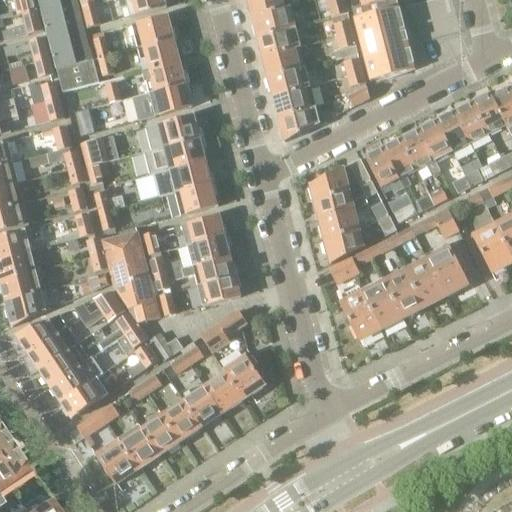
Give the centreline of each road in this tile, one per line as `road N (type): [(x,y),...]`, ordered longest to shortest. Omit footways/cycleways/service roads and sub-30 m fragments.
road 1 (residential): [(262,181),(491,59)]
road 2 (residential): [(322,416),(262,181)]
road 3 (residential): [(322,416),(511,320)]
road 4 (tertiary): [(511,390),(342,475)]
road 5 (residential): [(262,181),(217,0)]
road 6 (residential): [(179,511),(322,416)]
road 7 (residential): [(0,370),(94,511)]
